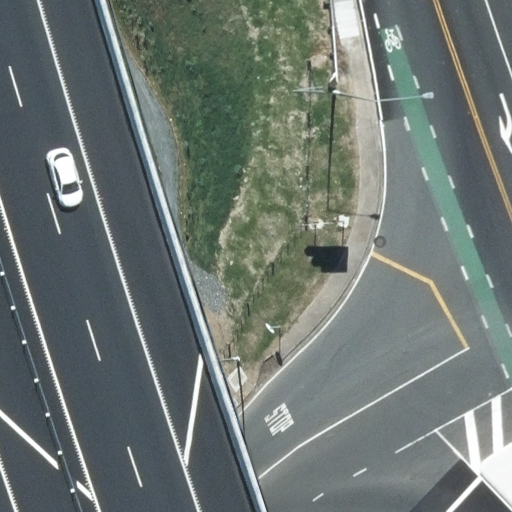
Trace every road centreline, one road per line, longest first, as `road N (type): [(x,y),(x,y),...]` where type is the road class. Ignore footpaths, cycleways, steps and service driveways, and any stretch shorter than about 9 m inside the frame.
road 1 (motorway): [(0,59),(145,511)]
road 2 (secondary): [(291,449),(511,327)]
road 3 (primary): [(434,511),(291,449)]
road 4 (primary): [(511,125),(469,0)]
road 5 (secondary): [(185,511),(291,449)]
